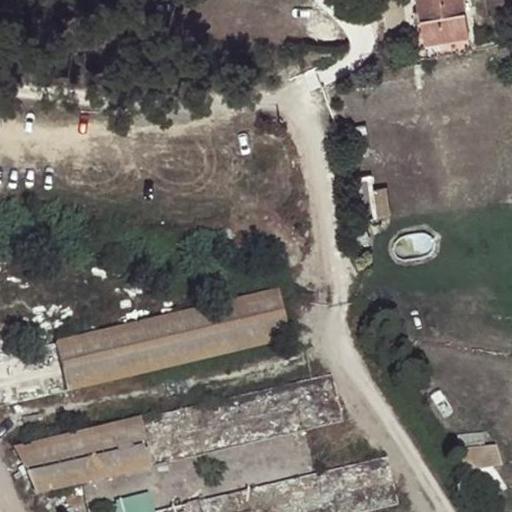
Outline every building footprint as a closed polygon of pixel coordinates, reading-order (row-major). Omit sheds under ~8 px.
[(475,25),(471,0),(425,0),(430,32),(475,25)] [(391,178),(363,180),(365,214),(394,212),(391,178)] [(288,293),(136,327),(139,347),(144,362),(146,371),(298,339),(288,293)] [(139,347),(136,327),(0,357),(0,395),(5,405),(148,375),(146,371),(144,362),(139,347)] [(339,374),(161,411),(162,415),(170,436),(177,458),(348,421),(339,374)] [(170,436),(162,415),(25,445),(46,491),(179,463),(177,458),(170,436)] [(501,444),(468,447),(470,467),(503,464),(501,444)] [(394,460),(193,504),(196,511),(386,511),(404,508),(394,460)]
